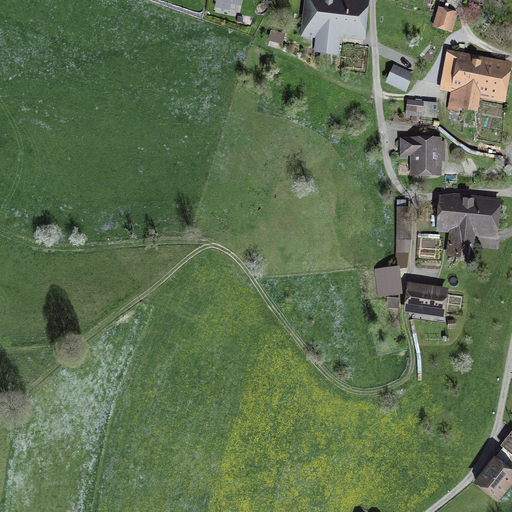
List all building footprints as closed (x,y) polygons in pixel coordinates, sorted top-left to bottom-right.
[(321,30),(317,52),(336,53),(339,32),(359,34),(362,6),(313,1),(310,29),(321,30)] [(440,9),(435,26),(450,31),(456,14),(440,9)] [(272,32),(270,40),(281,43),(283,35),(272,32)] [(458,106),(475,109),(478,92),(500,96),(505,69),(449,57),(444,85),(454,87),(450,110),(457,111),(458,106)] [(395,67),(388,82),(404,89),(410,74),(395,67)] [(422,116),(422,115),(436,117),(437,104),(408,101),(406,115),(422,116)] [(444,156),(444,142),(438,142),(438,141),(400,141),(400,157),(406,157),(406,152),(413,152),(413,173),(438,173),(438,156),(444,156)] [(494,205),(442,200),(439,225),(453,227),(448,254),(456,255),(455,260),(469,262),(472,229),(491,231),(494,205)] [(398,210),(397,250),(409,250),(409,210),(398,210)] [(398,294),(396,268),(375,270),(378,296),(398,294)] [(411,289),(409,308),(440,312),(443,294),(430,292),(430,288),(418,286),(417,290),(411,289)] [(388,298),(387,305),(397,306),(398,299),(388,298)] [(498,461),(495,464),(511,476),(502,488),(506,491),(511,483),(511,437),(503,448),(508,452),(500,462),(498,461)] [(502,488),(511,476),(495,464),(477,486),(497,502),(506,491),(502,488)]
